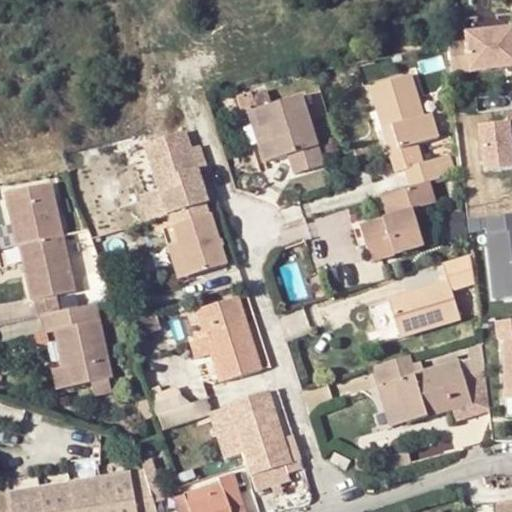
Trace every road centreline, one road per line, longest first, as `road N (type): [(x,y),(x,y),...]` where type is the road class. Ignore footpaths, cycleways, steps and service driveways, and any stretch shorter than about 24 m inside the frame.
road 1 (residential): [(323,511),(202,121)]
road 2 (residential): [(342,511),(511,461)]
